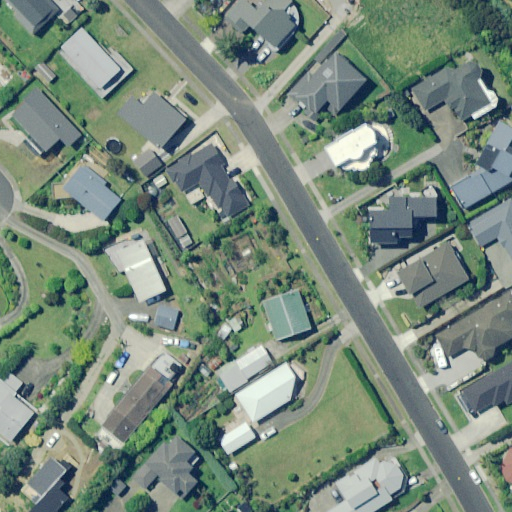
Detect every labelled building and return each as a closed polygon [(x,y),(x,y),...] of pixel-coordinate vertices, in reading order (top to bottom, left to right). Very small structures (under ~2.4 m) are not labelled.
[(2,0),(12,12),(9,15),(19,28),(23,24),(31,34),(59,12),(48,0),(2,0)] [(290,0),(264,0),(255,11),(242,0),(239,0),(226,15),(244,32),(249,27),(272,48),(294,24),(281,11),(290,0)] [(76,15),(68,7),(60,15),(68,23),(76,15)] [(300,27),(293,36),(304,45),(312,36),(300,27)] [(338,29),(312,59),(319,64),(344,34),(338,29)] [(108,59),(80,30),(59,50),(96,89),(92,94),(99,101),(130,71),(113,54),(108,59)] [(364,80),(335,53),(311,79),(305,73),(287,92),(308,111),(311,109),(316,114),(327,101),(337,109),(364,80)] [(57,76),(41,60),(34,67),(50,83),(57,76)] [(476,81),(478,80),(479,79),(481,78),(482,76),(482,75),(483,73),(483,71),(482,69),(482,68),(481,66),(480,64),(478,63),(477,62),(475,62),(473,61),(472,61),(470,62),(468,62),(466,63),(466,64),(452,72),(448,66),(410,89),(423,111),(442,100),(448,110),(452,108),(460,121),(489,103),(476,81)] [(80,135),(36,89),(9,114),(30,136),(23,143),(38,158),(59,138),(67,147),(80,135)] [(183,120),(153,93),(142,105),(131,96),(116,112),(157,149),(183,120)] [(472,165),(471,176),(450,189),(462,209),(463,208),(509,181),(511,172),(511,156),(503,152),(511,134),(511,129),(497,121),(486,143),(485,142),(473,164),(472,165)] [(340,168),(365,171),(372,167),(386,158),(387,157),(388,155),(389,153),(389,152),(390,150),(391,148),(391,146),(391,145),(391,143),(392,141),(392,139),(391,137),(391,135),(391,134),(390,132),(390,131),(384,122),(371,130),(367,122),(322,148),(333,168),(338,165),(340,168)] [(248,205),(232,178),(229,180),(221,166),(224,164),(212,143),(164,170),(178,194),(197,183),(206,198),(210,196),(218,210),(220,208),(225,218),(229,216),(248,205)] [(160,165),(148,149),(132,161),(144,177),(160,165)] [(120,198),(106,186),(108,184),(86,166),(84,169),(80,165),(61,188),(102,221),(120,198)] [(411,233),(411,227),(417,227),(417,217),(434,217),(434,197),(387,198),(387,210),(373,210),(373,219),(367,219),(367,244),(397,244),(397,239),(411,239),(411,233)] [(511,199),(467,225),(480,247),(497,237),(511,262),(511,261),(511,199)] [(187,232),(177,215),(167,221),(177,238),(187,232)] [(117,243),(101,250),(118,273),(124,270),(138,302),(166,290),(155,263),(160,261),(156,252),(149,255),(140,233),(117,243)] [(411,295),(419,309),(468,279),(446,243),(403,269),(394,275),(407,297),(411,295)] [(309,329),(297,290),(261,302),(274,340),(309,329)] [(492,354),(493,349),(511,337),(511,329),(508,323),(511,320),(511,295),(510,292),(435,337),(447,358),(463,348),(471,351),(477,360),(484,360),(492,354)] [(153,325),(156,325),(155,329),(162,331),(163,327),(172,329),(177,309),(158,305),(153,325)] [(222,340),(232,327),(236,330),(242,323),(229,314),(221,324),(214,334),(222,340)] [(236,359),(216,371),(228,391),(248,379),(248,378),(270,363),(259,347),(256,349),(253,345),(247,350),(249,353),(238,361),(236,359)] [(160,353),(98,427),(93,434),(111,449),(116,453),(183,373),(160,353)] [(511,397),(511,362),(461,392),(472,412),(484,405),(486,409),(510,395),(511,397)] [(294,381),(284,365),(235,395),(252,422),(297,395),(290,383),(294,381)] [(22,383),(6,370),(0,377),(0,434),(10,443),(36,411),(14,394),(22,383)] [(254,437),(245,422),(218,439),(227,454),(254,437)] [(165,448),(159,443),(130,478),(145,490),(153,480),(173,497),(181,488),(187,493),(197,481),(189,473),(193,469),(185,462),(194,452),(175,435),(165,448)] [(511,448),(508,451),(500,468),(506,482),(511,483),(511,448)] [(372,511),(401,493),(404,476),(392,457),(380,464),(376,458),(334,485),(345,500),(326,511),(372,511)]
